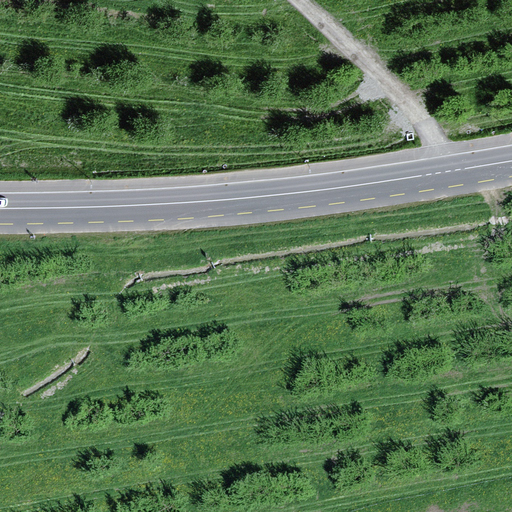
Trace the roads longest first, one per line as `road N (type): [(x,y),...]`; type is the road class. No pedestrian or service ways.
road 1 (tertiary): [(0,206),(303,191),(511,159)]
road 2 (track): [(448,170),(441,149),(388,82),(297,0)]
